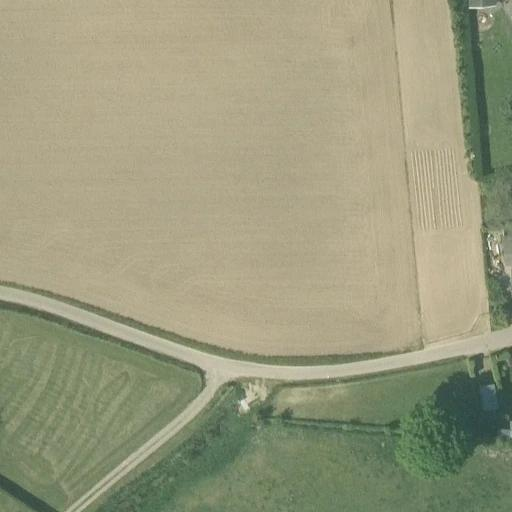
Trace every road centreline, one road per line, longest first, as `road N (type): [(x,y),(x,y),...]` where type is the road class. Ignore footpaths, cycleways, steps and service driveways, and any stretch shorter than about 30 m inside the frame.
road 1 (unclassified): [(0,293),(191,354),(270,370),(366,365),(493,340)]
road 2 (track): [(219,360),(187,414),(76,511)]
